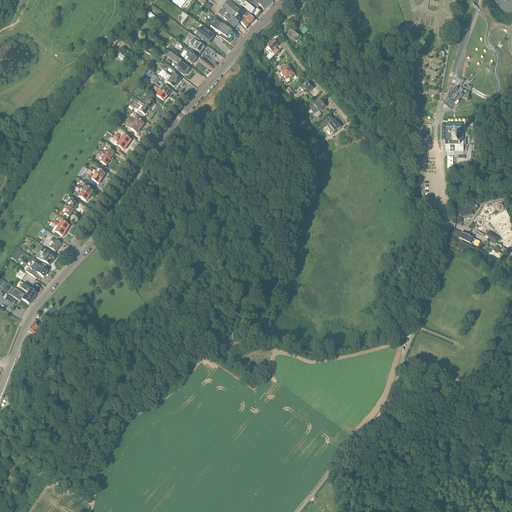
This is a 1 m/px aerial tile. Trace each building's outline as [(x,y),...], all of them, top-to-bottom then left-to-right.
[(173,0),(172,2),(181,8),(187,0),(173,0)] [(234,4),(229,0),(228,0),(222,7),(223,9),(218,13),(221,15),(226,10),(234,18),(238,23),(244,16),(248,11),(243,6),(242,5),(239,9),(238,8),(239,7),(236,3),(234,4)] [(240,4),(242,5),(243,6),(248,11),(250,13),(253,16),(254,17),(255,17),(257,18),(261,14),(257,9),(256,11),(246,1),(245,2),(244,0),(240,4)] [(273,3),(270,0),(253,0),(254,0),(258,5),(264,12),(273,3)] [(511,0),(491,0),(492,2),(495,5),(498,7),(502,9),(506,11),(510,11),(511,10),(511,0)] [(226,10),(221,15),(234,28),(236,30),(240,26),(238,23),(234,18),(226,10)] [(244,16),(246,18),(250,22),(253,19),(254,17),(253,16),(250,13),(248,11),(244,16)] [(242,25),(246,29),(255,21),(253,19),(250,22),(246,18),(241,23),(242,25)] [(231,45),(237,35),(236,34),(215,19),(210,27),(221,34),(219,37),(231,45)] [(301,28),(304,25),(295,19),(293,22),(301,28)] [(208,41),(210,42),(213,38),(209,35),(210,35),(207,33),(203,30),(201,32),(205,35),(203,38),(206,40),(205,42),(206,43),(208,41)] [(299,37),(292,31),(288,37),(294,42),(299,37)] [(134,42),(136,43),(139,39),(131,33),(128,32),(126,35),(134,42)] [(193,49),(196,51),(200,54),(205,48),(193,38),(189,43),(191,44),(189,45),(189,47),(190,48),(191,48),(192,48),(193,49)] [(276,48),(279,46),(276,44),(277,43),(275,41),(274,42),(274,41),(270,44),(266,47),(269,50),(268,51),(271,53),(266,57),(267,58),(269,60),(270,60),(279,51),(276,48)] [(197,59),(194,57),(196,55),(185,48),(183,51),(187,53),(187,54),(187,57),(189,58),(187,60),(188,61),(187,61),(192,65),(197,59)] [(177,71),(180,73),(184,76),(189,69),(180,63),(182,61),(176,56),(169,51),(165,56),(177,65),(176,67),(174,69),(177,71)] [(126,62),(128,59),(121,53),(119,56),(126,62)] [(289,79),(290,81),(293,78),(292,76),(294,74),(291,70),(291,69),(290,67),(288,67),(281,72),(288,80),(289,79)] [(158,78),(152,74),(148,79),(153,84),(158,78)] [(174,75),(171,78),(169,76),(165,81),(176,90),(182,82),(180,81),(181,80),(174,75)] [(310,87),(307,84),(305,86),(303,85),(300,88),(306,95),(313,89),(311,87),(310,87)] [(167,97),(171,92),(164,87),(162,85),(160,87),(156,85),(155,87),(158,89),(161,91),(167,97)] [(457,109),(459,108),(458,103),(459,102),(458,102),(464,95),(455,89),(443,104),(442,108),(448,107),(451,110),(457,109)] [(163,102),(167,97),(161,91),(157,96),(163,102)] [(140,99),(139,101),(150,110),(155,104),(150,100),(147,104),(141,100),(140,99)] [(138,110),(141,112),(145,116),(150,110),(139,101),(137,103),(140,105),(137,110),(131,105),(129,107),(136,113),(138,110)] [(319,111),(320,112),(322,110),(322,109),(325,107),(324,106),(325,106),(323,104),(320,101),(313,107),(311,105),(306,109),(309,111),(312,107),(317,113),(319,111)] [(142,119),(136,115),(132,119),(130,117),(128,120),(131,122),(134,124),(140,129),(144,124),(140,122),(142,119)] [(327,126),(333,134),(341,128),(338,124),(337,125),(334,121),(333,122),(330,118),(320,125),(323,129),(327,126)] [(134,124),(130,129),(137,134),(140,129),(134,124)] [(452,132),(445,132),(445,153),(451,153),(451,149),(463,149),(463,128),(452,128),(452,132)] [(122,149),(124,151),(127,146),(120,141),(118,139),(115,137),(113,135),(111,138),(119,143),(117,146),(115,148),(120,152),(122,149)] [(124,136),(124,135),(120,141),(127,146),(131,141),(124,136)] [(111,159),(115,153),(110,150),(107,154),(104,152),(101,150),(100,153),(102,154),(103,154),(111,159)] [(106,166),(111,159),(103,154),(102,154),(101,157),(104,159),(101,163),(106,166)] [(92,173),(95,175),(102,179),(105,174),(99,170),(97,172),(94,170),(92,173)] [(102,179),(95,175),(92,180),(98,185),(102,179)] [(83,192),(90,197),(93,191),(84,186),(82,189),(81,188),(81,187),(78,185),(77,188),(80,190),(83,192)] [(79,197),(86,202),(90,197),(83,192),(79,197)] [(78,205),(72,201),(70,200),(68,200),(65,204),(66,205),(65,206),(74,211),(78,205)] [(453,210),(456,224),(462,223),(461,217),(473,215),(472,212),(476,211),(476,209),(478,209),(477,205),(453,210)] [(69,218),(74,211),(65,206),(64,208),(67,210),(64,214),(69,218)] [(59,227),(66,232),(69,226),(62,222),(59,227)] [(63,237),(66,232),(59,227),(55,232),(63,237)] [(465,234),(465,235),(461,233),(458,238),(470,243),(472,238),(469,237),(465,234)] [(499,239),(489,233),(486,236),(485,238),(495,245),(497,243),(499,239)] [(55,253),(61,245),(55,240),(49,248),(55,253)] [(467,251),(474,255),(477,249),(469,246),(461,242),(459,244),(457,242),(455,246),(458,247),(457,249),(466,253),(467,251)] [(49,266),(52,263),(54,259),(50,256),(51,255),(43,249),(37,258),(49,266)] [(43,278),(47,272),(35,263),(31,268),(29,267),(26,267),(25,268),(24,270),(25,271),(36,279),(39,275),(43,278)] [(21,280),(25,274),(19,270),(15,276),(21,280)] [(22,300),(22,301),(28,305),(37,294),(36,294),(40,289),(34,284),(30,290),(19,283),(15,289),(22,294),(22,295),(25,296),(22,300)] [(20,302),(22,300),(25,296),(22,295),(22,294),(15,289),(10,295),(20,302)] [(34,325),(29,331),(32,335),(34,336),(40,330),(38,328),(34,325)]
